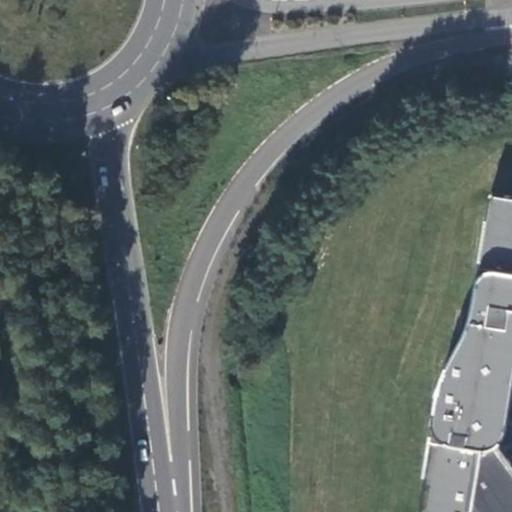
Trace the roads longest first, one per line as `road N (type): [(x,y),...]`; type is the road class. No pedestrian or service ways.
road 1 (trunk): [(182,511),(181,328),(209,241),(245,183),(306,117),(385,67),(511,39)]
road 2 (track): [(224,511),(211,398),(218,311),(271,202),(355,124),(405,96),(511,60)]
road 3 (trunk): [(157,511),(110,156),(112,111)]
road 4 (tertiary): [(154,78),(220,53),(511,14)]
